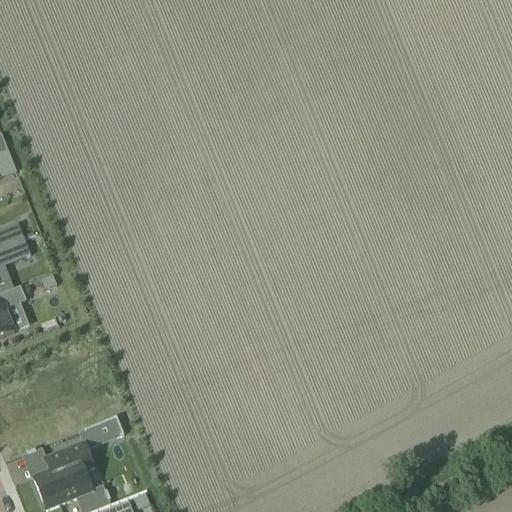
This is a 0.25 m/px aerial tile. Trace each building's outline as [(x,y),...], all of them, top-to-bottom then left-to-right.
[(0,252),(24,243),(18,227),(0,234),(0,252)] [(0,270),(30,258),(24,243),(0,252),(0,270)] [(52,278),(40,283),(44,293),(56,288),(52,278)] [(0,340),(14,335),(5,312),(26,304),(20,290),(0,297),(0,340)] [(123,438),(116,420),(84,433),(91,450),(123,438)] [(49,475),(33,481),(45,511),(49,511),(92,495),(84,475),(94,471),(84,446),(49,460),(49,461),(53,470),(49,472),(49,475)] [(144,498),(134,502),(138,511),(149,508),(144,498)]
